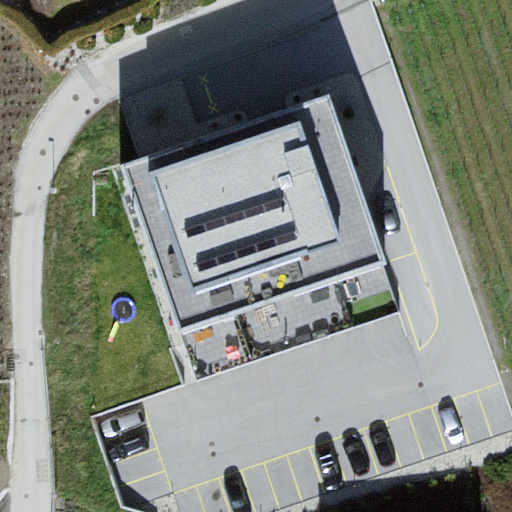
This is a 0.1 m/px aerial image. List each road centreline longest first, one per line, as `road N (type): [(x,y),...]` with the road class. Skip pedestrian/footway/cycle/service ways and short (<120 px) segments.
road 1 (unclassified): [(90,68),(23,111),(14,219),(16,511)]
road 2 (residential): [(251,0),(90,68)]
